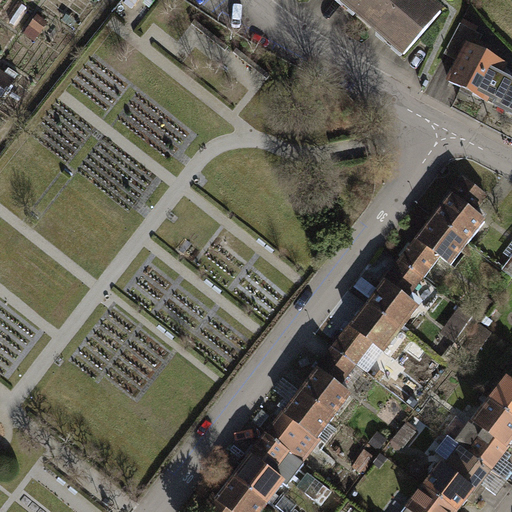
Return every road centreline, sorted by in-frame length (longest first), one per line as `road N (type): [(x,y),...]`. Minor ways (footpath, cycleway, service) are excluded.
road 1 (residential): [(448,129),(156,511)]
road 2 (residential): [(250,0),(291,36),(448,129)]
